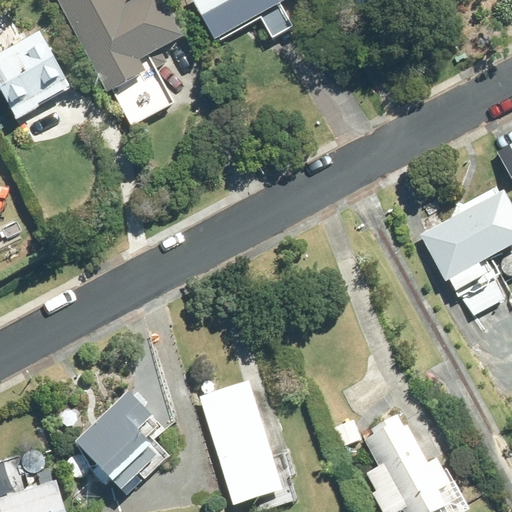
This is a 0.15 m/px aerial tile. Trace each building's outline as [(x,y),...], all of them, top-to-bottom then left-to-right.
[(54,0),(104,87),(108,86),(128,123),(171,99),(144,51),(180,31),(162,0),(54,0)] [(273,0),(189,0),(209,35),(253,10),(267,34),(287,23),(273,0)] [(32,26),(0,44),(0,98),(10,116),(33,102),(31,99),(63,80),(32,26)] [(267,56),(250,37),(235,50),(252,69),(267,56)] [(511,141),(496,150),(511,179),(511,177),(511,141)] [(511,207),(499,185),(416,234),(442,279),(445,276),(468,315),(501,296),(483,267),(481,268),(476,259),(511,237),(511,207)] [(0,245),(31,229),(21,210),(0,221),(0,245)] [(153,412),(156,409),(130,383),(77,434),(114,472),(112,475),(128,492),(143,477),(138,472),(141,469),(146,474),(170,450),(149,429),(160,419),(153,412)] [(377,429),(366,435),(381,460),(368,468),(379,485),(374,488),(388,511),(454,511),(473,501),(440,448),(432,453),(409,417),(407,418),(399,406),(373,422),(377,429)] [(277,410),(211,431),(235,501),(284,485),(272,447),(287,442),(277,410)] [(355,416),(334,426),(342,444),(363,434),(355,416)] [(69,511),(57,476),(0,494),(0,511),(69,511)]
